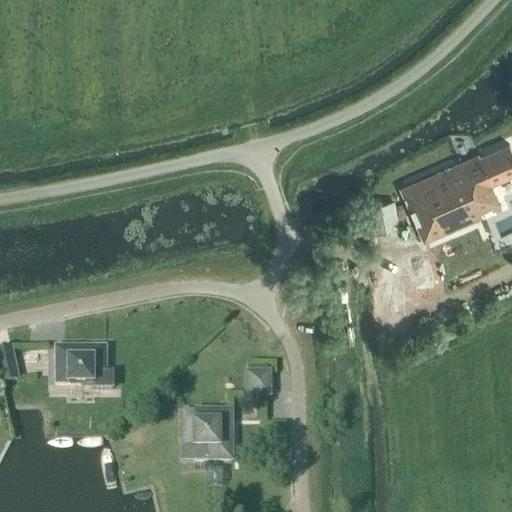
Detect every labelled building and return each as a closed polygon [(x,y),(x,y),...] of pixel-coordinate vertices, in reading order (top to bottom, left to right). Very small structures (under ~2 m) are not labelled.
[(461,162),(401,188),(424,241),(484,215),(480,207),(498,200),(492,184),(511,175),(511,149),(510,144),(462,164),(461,162)] [(399,198),(368,199),(369,228),(400,227),(399,198)] [(408,296),(441,290),(434,250),(400,256),(408,296)] [(0,384),(0,386),(19,382),(11,347),(0,349),(0,384)] [(104,387),(104,375),(105,350),(55,350),(55,387),(104,387)] [(250,398),(273,398),(273,375),(250,375),(250,398)] [(182,463),(193,463),(231,462),(230,413),(193,413),(193,450),(181,450),(182,463)]
